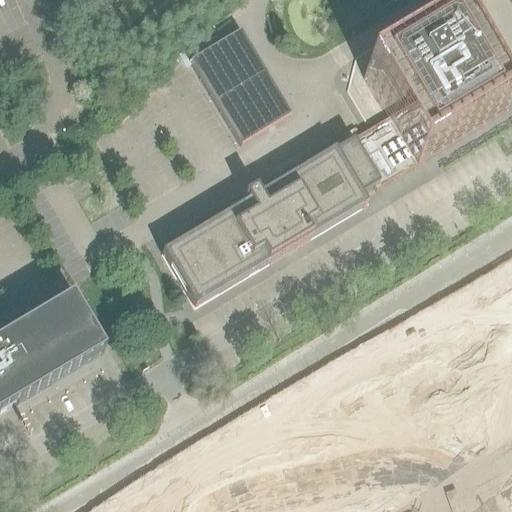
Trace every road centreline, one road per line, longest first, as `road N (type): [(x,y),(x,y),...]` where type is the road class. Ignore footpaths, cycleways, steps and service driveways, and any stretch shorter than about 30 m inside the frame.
road 1 (unclassified): [(62,511),(511,233)]
road 2 (trunk): [(511,294),(240,511)]
road 3 (trunk): [(511,371),(310,511)]
road 4 (trunk): [(396,511),(511,430)]
